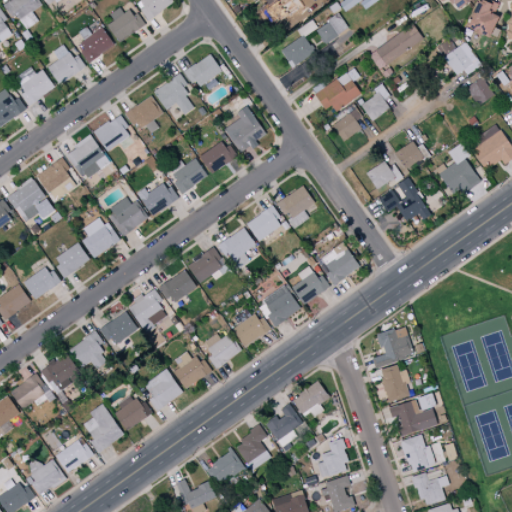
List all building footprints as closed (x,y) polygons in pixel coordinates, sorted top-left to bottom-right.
[(3,6),(11,0),(39,0),(43,5),(33,12),(39,21),(27,30),(16,15),(12,17),(6,10),(3,6)] [(172,0),(174,2),(159,12),(160,13),(149,21),(142,11),(141,10),(145,7),(144,7),(140,1),(141,0),(172,0)] [(265,0),(304,0),(307,4),(272,27),(269,23),(266,25),(259,15),(262,12),(259,8),(267,3),(265,0)] [(340,4),(345,0),(362,0),(346,12),(340,4)] [(474,0),(460,10),(456,3),(454,5),(450,0),(474,0)] [(468,27),(480,1),(482,2),(483,0),(488,2),(492,4),(493,1),(500,5),(495,14),(501,17),(490,38),(483,35),(483,36),(475,32),(475,30),(468,27)] [(329,8),(337,2),(341,8),(333,14),(329,8)] [(124,13),(120,7),(109,15),(114,21),(124,13)] [(0,9),(3,12),(8,20),(4,22),(12,34),(1,41),(0,40),(0,9)] [(130,9),(134,16),(138,13),(138,14),(146,24),(120,43),(107,26),(114,21),(124,13),(130,9)] [(329,22),(327,20),(338,13),(348,28),(338,35),(329,22)] [(301,37),(297,30),(312,20),(318,28),(305,37),(303,35),(301,37)] [(323,43),(320,39),(321,39),(315,31),(329,22),(338,35),(338,36),(325,45),(324,43),(323,43)] [(376,50),(412,24),(424,39),(422,40),(405,53),(397,59),(387,65),(387,66),(376,50)] [(92,35),(87,27),(78,33),(84,41),(92,35)] [(102,28),(115,45),(100,55),(101,56),(89,64),(85,58),(81,52),(85,50),(80,43),(84,41),(92,35),(102,28)] [(22,34),(27,30),(34,39),(29,43),(22,34)] [(281,51),(301,37),(303,35),(305,37),(310,46),(312,45),(315,49),(314,50),(315,52),(295,66),(292,61),(291,61),(289,62),(281,51)] [(456,49),(449,39),(438,47),(446,57),(456,49)] [(464,70),(467,75),(481,65),(476,57),(475,58),(464,43),(459,46),(469,59),(473,64),(464,70)] [(69,53),(63,45),(53,52),(59,60),(69,53)] [(457,75),(451,67),(450,67),(444,58),(446,57),(456,49),(459,46),(469,59),(473,64),(464,70),(457,75)] [(48,68),(59,60),(69,53),(70,52),(74,58),(78,55),(86,67),(61,85),(58,82),(50,71),(48,68)] [(405,53),(409,58),(400,64),(397,59),(405,53)] [(183,72),(195,64),(196,65),(210,54),(222,71),(200,87),(196,81),(192,84),(191,82),(183,72)] [(0,69),(6,65),(10,71),(5,75),(0,69)] [(36,74),(31,67),(16,78),(21,85),(36,74)] [(483,79),(487,76),(482,69),(469,78),(473,84),(482,77),(483,79)] [(43,70),(46,74),(55,87),(41,97),(41,98),(29,106),(29,105),(21,95),(25,92),(20,86),(21,85),(36,74),(43,70)] [(166,110),(166,109),(154,93),(168,83),(168,82),(179,73),(187,84),(188,85),(184,88),(189,94),(185,96),(194,108),(184,115),(176,103),(166,110)] [(315,95),(315,94),(326,87),(336,79),(337,80),(346,73),(361,94),(336,112),(331,106),(325,110),(315,95)] [(466,89),(473,84),(482,77),(483,79),(486,82),(485,82),(494,95),(479,106),(466,89)] [(315,94),(312,89),(322,82),(326,87),(315,94)] [(376,94),(376,93),(374,90),(381,84),(391,97),(385,101),(378,92),(376,94)] [(361,106),(373,97),(373,96),(376,93),(376,94),(378,92),(385,101),(390,109),(382,114),(382,115),(372,122),(361,106)] [(10,95),(0,101),(0,127),(15,116),(16,117),(27,109),(26,108),(19,98),(15,101),(10,95)] [(125,113),(137,105),(137,106),(151,96),(162,112),(163,113),(154,120),(138,131),(132,123),(125,113)] [(362,129),(356,121),(361,118),(358,113),(355,109),(357,108),(354,103),(345,110),(348,113),(345,115),(345,116),(332,125),(344,142),(362,129)] [(224,130),(241,118),(237,113),(247,106),(265,132),(266,134),(256,141),(259,145),(253,150),(250,146),(241,153),(224,130)] [(219,109),(223,115),(216,121),(211,114),(219,109)] [(93,132),(109,121),(110,123),(121,115),(128,126),(132,130),(128,133),(130,136),(129,136),(119,144),(107,152),(93,132)] [(154,120),(160,128),(144,140),(138,131),(154,120)] [(327,123),(331,128),(326,131),(323,127),(327,123)] [(471,151),(477,147),(487,140),(500,130),(511,146),(511,159),(504,165),(501,160),(486,171),(471,151)] [(487,140),(482,134),(473,141),(477,147),(487,140)] [(66,156),(75,149),(73,146),(90,135),(105,155),(100,158),(108,168),(102,172),(101,170),(88,179),(85,174),(81,177),(73,165),(66,156)] [(129,136),(134,143),(124,150),(119,144),(129,136)] [(199,157),(221,141),(226,147),(230,145),(238,156),(212,174),(200,158),(199,157)] [(395,153),(411,142),(413,141),(417,147),(424,157),(422,159),(406,170),(395,153)] [(455,162),(448,152),(461,143),(470,156),(465,159),(457,165),(455,162)] [(417,147),(422,144),(431,157),(424,162),(422,159),(424,157),(417,147)] [(70,177),(50,192),(50,193),(49,194),(37,176),(51,166),(62,157),(70,168),(70,169),(66,172),(70,177)] [(195,158),(208,176),(193,186),(193,187),(182,195),(174,183),(177,180),(173,174),(174,174),(185,166),(195,158)] [(438,174),(446,169),(455,162),(457,165),(465,159),(476,175),(481,182),(462,195),(459,190),(453,194),(438,174)] [(185,166),(181,160),(170,168),(174,174),(185,166)] [(366,173),(384,161),(389,167),(396,177),(394,179),(377,190),(366,173)] [(389,167),(394,164),(403,177),(396,182),(394,179),(396,177),(389,167)] [(446,169),(443,164),(435,169),(438,174),(446,169)] [(411,176),(424,167),(426,171),(420,175),(420,176),(414,180),(411,176)] [(420,175),(426,171),(431,177),(424,182),(420,176),(420,175)] [(420,198),(415,192),(414,187),(411,182),(413,180),(409,176),(397,185),(403,194),(401,199),(395,203),(401,211),(420,198)] [(17,190),(16,188),(31,177),(33,180),(19,190),(19,189),(17,190)] [(70,177),(77,186),(56,201),(50,193),(50,192),(70,177)] [(7,198),(17,190),(19,189),(19,190),(33,180),(34,180),(46,197),(35,205),(35,204),(23,213),(19,207),(16,209),(7,198)] [(137,194),(145,188),(148,193),(149,192),(149,193),(163,183),(167,189),(171,187),(175,193),(179,198),(168,207),(167,206),(153,216),(152,214),(137,194)] [(276,204),(281,200),(288,195),(288,196),(303,186),(305,189),(315,203),(304,210),(293,218),(292,217),(288,212),(284,215),(276,204)] [(387,192),(394,203),(383,210),(378,204),(375,199),(387,192)] [(114,214),(110,209),(126,197),(131,204),(132,205),(116,217),(114,214)] [(431,215),(420,198),(401,211),(404,216),(401,217),(405,222),(407,221),(419,213),(423,219),(431,215)] [(0,201),(3,199),(11,211),(8,213),(12,219),(0,227),(0,201)] [(110,217),(114,214),(116,217),(132,205),(131,204),(137,200),(148,217),(149,217),(134,228),(135,228),(123,236),(119,231),(110,217)] [(16,209),(25,223),(40,212),(35,205),(35,204),(23,213),(19,207),(16,209)] [(246,224),(261,214),(260,213),(268,208),(272,205),(280,217),(277,219),(281,226),(259,241),(246,224)] [(304,210),(310,218),(294,229),(288,220),(292,217),(293,218),(304,210)] [(55,223),(51,217),(58,212),(63,218),(55,223)] [(90,237),(89,236),(82,226),(92,219),(92,220),(98,216),(105,226),(90,237)] [(82,241),(89,236),(90,237),(105,226),(109,231),(112,228),(121,240),(109,248),(94,258),(82,241)] [(217,245),(223,241),(229,237),(229,238),(244,227),(256,244),(244,253),(234,260),(229,254),(226,257),(224,255),(217,245)] [(56,258),(78,242),(90,259),(76,269),(76,270),(64,278),(56,267),(60,264),(56,258)] [(337,256),(333,252),(343,244),(347,249),(337,256)] [(188,266),(194,262),(194,263),(203,257),(202,255),(203,254),(207,251),(213,247),(221,257),(221,258),(218,261),(222,266),(222,267),(211,275),(199,283),(190,269),(188,266)] [(325,265),(337,256),(347,249),(360,266),(347,275),(345,276),(346,277),(341,281),(334,285),(326,274),(330,271),(325,265)] [(325,265),(321,258),(332,250),(333,252),(337,256),(325,265)] [(203,254),(202,252),(192,259),(194,262),(194,263),(203,257),(202,255),(203,254)] [(244,253),(250,261),(240,269),(234,260),(244,253)] [(222,266),(225,264),(229,270),(215,280),(211,275),(222,267),(222,266)] [(313,272),(308,266),(297,274),(301,280),(313,272)] [(23,282),(45,267),(50,273),(53,270),(61,281),(62,281),(50,290),(50,289),(36,299),(35,299),(23,282)] [(159,288),(163,284),(170,280),(184,270),(186,272),(197,287),(175,302),(171,296),(167,299),(162,292),(159,288)] [(291,287),(301,280),(313,272),(313,271),(318,278),(322,275),(330,286),(325,291),(304,305),(300,299),(291,287)] [(0,304),(0,297),(19,284),(31,301),(5,320),(2,316),(0,313),(0,306),(1,306),(0,304)] [(267,307),(267,306),(263,300),(284,285),(296,302),(301,308),(286,318),(287,319),(280,324),(275,327),(267,316),(271,313),(267,307)] [(128,308),(135,303),(133,300),(142,293),(144,296),(150,292),(154,289),(158,295),(162,300),(159,303),(163,309),(162,310),(167,316),(154,325),(156,327),(147,334),(128,308)] [(100,329),(111,321),(112,321),(126,311),(138,329),(116,344),(112,338),(108,341),(100,330),(100,329)] [(232,329),(255,313),(259,320),(263,317),(271,329),(266,333),(260,337),(259,336),(244,347),(232,329)] [(169,318),(174,315),(179,321),(174,325),(169,318)] [(395,330),(406,327),(408,335),(398,339),(395,330)] [(376,369),(372,358),(386,354),(383,346),(381,347),(380,344),(379,344),(377,338),(378,337),(377,334),(394,328),(395,330),(398,339),(408,335),(414,353),(405,356),(406,359),(376,369)] [(69,350),(84,340),(83,339),(95,330),(104,342),(100,345),(104,351),(101,354),(107,362),(96,369),(91,361),(82,368),(69,350)] [(209,348),(205,342),(217,333),(221,339),(209,348)] [(212,355),(208,348),(209,348),(221,339),(230,333),(242,350),(228,360),(227,360),(228,361),(221,366),(216,369),(209,359),(208,357),(212,355)] [(199,338),(204,344),(199,347),(194,341),(198,339),(199,338)] [(415,345),(422,343),(425,351),(418,353),(416,346),(415,345)] [(173,372),(179,367),(174,360),(186,351),(192,358),(196,355),(200,362),(204,359),(205,361),(212,371),(206,375),(200,379),(186,389),(183,385),(173,372)] [(41,371),(49,365),(48,363),(54,359),(55,361),(67,353),(79,370),(68,378),(59,385),(57,386),(53,380),(49,383),(41,371)] [(386,404),(385,400),(389,399),(385,390),(384,388),(383,385),(384,385),(381,378),(384,378),(381,370),(397,364),(399,372),(403,383),(405,382),(406,384),(410,395),(386,404)] [(144,384),(166,369),(180,387),(183,392),(168,402),(169,403),(162,408),(157,411),(150,401),(149,400),(153,397),(144,384)] [(406,384),(411,382),(406,370),(399,372),(403,383),(405,382),(406,384)] [(11,392),(25,382),(25,381),(36,373),(49,391),(44,394),(34,401),(23,409),(11,392)] [(68,378),(72,383),(62,390),(59,385),(68,378)] [(302,414),(293,401),(300,396),(298,394),(303,391),(303,389),(304,388),(306,387),(307,388),(318,380),(327,394),(328,393),(330,396),(330,397),(320,404),(319,405),(317,404),(303,414),(302,414)] [(44,394),(48,398),(37,406),(34,401),(44,394)] [(133,400),(130,395),(118,404),(121,409),(133,400)] [(0,401),(8,396),(20,413),(8,421),(0,426),(0,401)] [(115,413),(121,409),(133,400),(137,398),(141,404),(145,401),(153,412),(147,417),(127,431),(115,413)] [(423,412),(422,408),(419,409),(416,400),(411,401),(415,414),(423,412)] [(433,408),(438,425),(419,431),(418,430),(408,434),(408,435),(401,437),(398,427),(397,424),(400,423),(401,426),(402,425),(398,416),(393,418),(389,408),(397,405),(397,406),(411,401),(415,414),(423,412),(433,408)] [(265,423),(275,416),(276,415),(279,420),(285,415),(281,409),(289,403),(303,423),(293,430),(278,441),(265,423)] [(102,404),(124,434),(109,445),(110,445),(105,449),(98,453),(90,442),(94,439),(90,433),(92,431),(86,422),(93,417),(90,413),(102,404)] [(320,404),(324,411),(314,418),(310,412),(304,417),(303,414),(317,404),(319,405),(320,404)] [(62,420),(69,415),(72,420),(65,425),(62,420)] [(0,426),(8,421),(13,428),(3,436),(0,431),(0,426)] [(247,464),(236,448),(242,444),(242,443),(240,440),(251,433),(249,430),(250,430),(259,424),(268,437),(261,442),(266,450),(247,464)] [(293,430),(298,436),(289,442),(282,447),(278,441),(293,430)] [(321,433),(326,440),(320,444),(315,437),(321,433)] [(414,472),(412,467),(411,464),(409,465),(407,458),(406,458),(405,456),(401,444),(402,443),(401,441),(422,434),(426,446),(426,448),(423,449),(429,466),(430,467),(414,472)] [(261,441),(267,437),(275,450),(269,453),(261,441)] [(306,443),(313,438),(316,444),(309,448),(306,443)] [(328,443),(343,438),(346,448),(344,449),(346,454),(346,453),(349,462),(344,463),(347,470),(328,477),(328,475),(322,477),(317,464),(323,462),(321,454),(331,451),(328,443)] [(55,456),(78,439),(82,446),(86,443),(94,455),(90,458),(83,463),(82,463),(68,473),(55,456)] [(289,442),(292,447),(285,452),(282,447),(289,442)] [(429,466),(435,464),(428,445),(426,446),(426,448),(423,449),(429,466)] [(290,451),(296,446),(303,455),(296,459),(290,451)] [(230,447),(245,467),(233,476),(232,474),(217,484),(207,471),(213,466),(212,465),(218,460),(217,459),(219,458),(221,457),(222,458),(230,452),(228,449),(230,447)] [(450,451),(455,449),(458,457),(453,459),(450,451)] [(266,450),(272,457),(252,471),(247,464),(266,450)] [(8,457),(12,464),(7,468),(2,461),(8,457)] [(32,473),(44,465),(42,463),(32,459),(30,460),(31,471),(32,473)] [(31,475),(32,473),(44,465),(53,459),(67,479),(53,489),(51,487),(45,492),(39,495),(31,484),(34,482),(35,481),(31,475)] [(293,466),(296,474),(289,477),(286,469),(293,466)] [(426,473),(444,467),(447,475),(438,479),(437,478),(429,481),(426,473)] [(427,505),(425,499),(424,499),(421,500),(418,492),(419,492),(417,488),(415,488),(413,483),(412,481),(411,477),(426,472),(426,473),(429,481),(437,478),(438,479),(447,475),(450,485),(442,488),(446,500),(430,505),(429,504),(427,505)] [(325,483),(348,475),(351,486),(344,488),(346,493),(347,493),(348,497),(353,495),(357,506),(338,511),(334,511),(329,494),(323,496),(321,490),(327,488),(325,483)] [(34,482),(30,476),(26,479),(30,485),(31,484),(34,482)] [(314,477),(316,483),(308,486),(306,480),(314,477)] [(15,485),(11,479),(3,484),(8,490),(15,485)] [(191,509),(190,507),(188,508),(187,506),(186,506),(185,504),(176,483),(185,479),(191,491),(194,490),(198,488),(197,486),(209,481),(217,497),(204,503),(204,502),(191,509)] [(0,495),(8,490),(15,485),(19,482),(23,489),(27,486),(36,497),(30,501),(25,505),(24,504),(13,511),(7,511),(0,501),(0,495)] [(319,485),(306,489),(306,490),(305,491),(308,501),(323,496),(321,490),(319,485)] [(290,494),(302,490),(304,494),(292,498),(290,494)] [(290,499),(292,498),(290,494),(272,500),(274,507),(291,501),(290,499)] [(275,511),(274,507),(291,501),(290,499),(292,498),(304,494),(306,500),(305,500),(309,511),(275,511)] [(462,497),(470,494),(473,503),(465,505),(462,497)] [(242,511),(246,509),(259,499),(270,511),(242,511)] [(242,511),(246,509),(242,503),(234,510),(235,511),(242,511)] [(428,511),(428,510),(438,507),(437,506),(440,505),(440,506),(450,503),(453,510),(458,508),(459,511),(428,511)]
